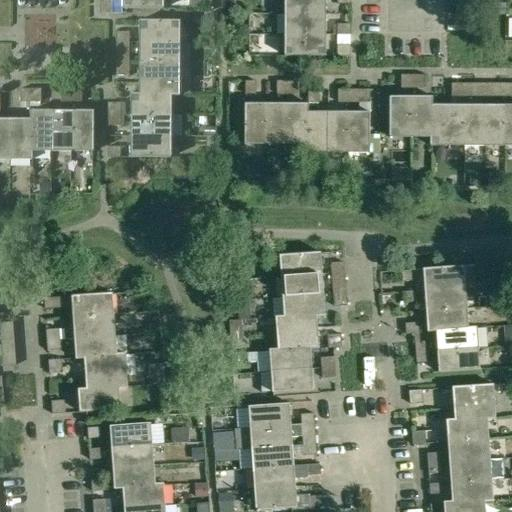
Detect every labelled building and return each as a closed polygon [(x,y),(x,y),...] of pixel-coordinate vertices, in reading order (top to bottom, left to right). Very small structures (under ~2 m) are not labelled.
[(121,0),(121,10),(162,10),(161,0),(121,0)] [(211,10),(210,0),(201,0),(201,10),(211,10)] [(326,0),(285,0),(285,16),(326,16),(326,0)] [(112,1),(99,1),(99,14),(112,14),(112,1)] [(285,16),(285,37),(326,37),(326,16),(285,16)] [(178,23),(137,22),(137,45),(178,46),(178,23)] [(337,36),(350,36),(350,26),(337,26),(337,36)] [(128,33),(116,33),(116,43),(128,43),(128,33)] [(326,58),(326,37),(285,37),(285,57),(326,58)] [(116,43),(116,54),(128,54),(128,43),(116,43)] [(178,46),(137,45),(137,68),(178,68),(178,46)] [(337,47),(337,58),(350,58),(350,47),(337,47)] [(116,63),(116,77),(128,77),(128,63),(116,63)] [(178,68),(137,68),(137,91),(178,91),(178,68)] [(401,89),(413,89),(413,76),(401,76),(401,89)] [(424,76),(413,76),(413,89),(424,89),(424,76)] [(256,95),(256,82),(245,82),(245,95),(256,95)] [(287,95),(287,82),(277,82),(277,95),(287,95)] [(298,82),(287,82),(287,95),(298,95),(298,82)] [(452,97),(463,97),(463,84),(452,84),(452,97)] [(475,84),(463,84),(463,97),(475,97),(475,84)] [(495,97),(505,97),(505,85),(495,85),(495,97)] [(20,103),(30,103),(30,90),(20,90),(20,103)] [(41,90),(30,90),(30,103),(41,103),(41,90)] [(71,90),(61,90),(61,103),(71,103),(71,90)] [(71,90),(71,103),(81,103),(81,90),(71,90)] [(178,91),(137,91),(137,95),(129,95),(128,113),(170,114),(170,97),(178,98),(178,91)] [(319,91),(308,91),(308,103),(319,103),(319,91)] [(349,91),(338,91),(338,103),(349,103),(349,91)] [(370,103),(370,91),(359,91),(359,103),(370,103)] [(390,139),(412,139),(412,98),(390,98),(390,139)] [(444,127),(444,106),(433,106),(433,98),(412,98),(412,139),(431,139),(431,147),(432,147),(432,127),(444,127)] [(107,115),(120,115),(120,104),(107,104),(107,115)] [(245,146),(267,146),(267,105),(245,105),(245,146)] [(287,105),(267,105),(267,146),(287,146),(287,105)] [(307,154),(308,154),(308,105),(287,105),(287,146),(307,146),(307,154)] [(308,105),(308,154),(328,154),(328,113),(309,113),(309,105),(308,105)] [(432,147),(464,148),(464,106),(444,106),(444,127),(432,127),(432,147)] [(464,106),(464,148),(485,148),(485,106),(464,106)] [(485,106),(485,148),(505,148),(505,107),(485,106)] [(29,112),(29,120),(31,120),(31,161),(31,153),(50,153),(50,112),(29,112)] [(70,112),(50,112),(50,153),(70,153),(70,112)] [(92,153),(92,112),(70,112),(70,153),(92,153)] [(170,114),(128,113),(128,136),(170,136),(170,114)] [(348,113),(328,113),(328,154),(348,154),(348,113)] [(370,113),(348,113),(348,154),(370,154),(370,113)] [(120,115),(107,115),(107,127),(120,127),(120,115)] [(11,120),(0,120),(0,161),(11,161),(11,120)] [(31,120),(29,120),(11,120),(11,161),(31,161),(31,120)] [(128,136),(128,159),(170,159),(170,136),(128,136)] [(107,148),(107,158),(121,158),(121,148),(107,148)] [(406,182),(406,179),(406,169),(391,169),(391,179),(391,182),(406,182)] [(0,268),(14,268),(13,253),(0,253),(0,268)] [(280,257),(282,278),(323,275),(321,254),(280,257)] [(502,265),(503,284),(511,283),(511,262),(502,263),(502,265)] [(345,273),(344,263),(331,264),(332,274),(345,273)] [(425,291),(466,289),(465,267),(424,270),(425,291)] [(402,272),(402,281),(402,282),(415,281),(415,271),(402,272)] [(332,285),(345,284),(345,273),(332,274),(332,285)] [(283,298),(324,295),(323,275),(282,278),(283,298)] [(0,295),(10,295),(9,282),(0,282),(0,295)] [(468,310),(466,289),(425,291),(427,312),(468,310)] [(416,292),(403,293),(404,303),(417,303),(416,292)] [(347,306),(346,293),(333,294),(334,307),(347,306)] [(74,318),(115,315),(113,294),(72,297),(74,318)] [(276,318),(277,324),(317,321),(317,318),(326,317),(324,295),(283,298),(285,318),(276,318)] [(44,299),(45,310),(58,309),(57,299),(44,299)] [(469,328),(468,310),(427,312),(428,333),(436,333),(477,330),(477,328),(469,328)] [(115,315),(74,318),(75,341),(116,338),(115,315)] [(277,324),(279,351),(319,348),(317,321),(277,324)] [(13,336),(12,323),(0,323),(0,331),(0,337),(13,336)] [(418,324),(405,324),(406,335),(419,334),(418,324)] [(46,331),(47,341),(60,340),(59,330),(46,331)] [(479,351),(477,330),(436,333),(438,354),(479,351)] [(342,348),(341,335),(328,336),(329,349),(342,348)] [(116,338),(75,341),(77,361),(85,360),(85,359),(117,357),(117,356),(116,338)] [(61,351),(60,340),(47,341),(48,352),(61,351)] [(415,343),(416,354),(429,353),(428,342),(415,343)] [(1,346),(2,357),(15,356),(14,345),(1,346)] [(320,350),(319,348),(279,351),(270,351),(272,373),(313,370),(311,351),(320,350)] [(480,371),(479,351),(438,354),(439,373),(480,371)] [(430,363),(429,353),(416,354),(417,364),(430,363)] [(85,359),(85,360),(86,379),(107,378),(108,391),(120,390),(128,389),(126,355),(117,356),(117,357),(85,359)] [(15,356),(2,357),(3,367),(15,366),(15,356)] [(321,359),(322,369),(335,368),(334,358),(321,359)] [(49,361),(50,374),(62,373),(62,360),(49,361)] [(163,364),(148,365),(149,384),(164,383),(163,364)] [(335,368),(322,369),(323,379),(335,378),(335,368)] [(313,370),(272,373),(273,394),(314,391),(313,370)] [(79,391),(80,413),(121,410),(120,390),(108,391),(107,378),(86,379),(87,390),(79,391)] [(453,389),(455,415),(496,412),(494,386),(453,389)] [(422,391),(409,392),(410,405),(423,404),(422,391)] [(64,401),(52,402),(52,415),(65,414),(64,401)] [(249,408),(251,429),(292,426),(290,405),(249,408)] [(496,420),(496,412),(455,415),(455,421),(447,421),(448,442),(489,439),(488,421),(496,420)] [(314,425),(314,414),(301,415),(302,426),(314,425)] [(110,427),(112,449),(127,448),(153,446),(151,424),(110,427)] [(302,436),(315,435),(314,425),(302,426),(302,436)] [(293,447),(292,426),(251,429),(252,449),(293,447)] [(88,429),(88,440),(101,439),(100,428),(88,429)] [(425,432),(412,433),(413,446),(426,445),(425,432)] [(230,435),(215,436),(216,451),(231,450),(230,435)] [(491,456),(489,439),(448,442),(450,459),(491,456)] [(304,456),(317,456),(316,445),(303,446),(304,456)] [(153,446),(127,448),(112,449),(113,470),(154,466),(153,446)] [(295,467),(293,447),(252,449),(254,470),(295,467)] [(102,449),(89,450),(90,461),(103,460),(102,449)] [(239,461),(239,450),(236,451),(215,452),(215,462),(239,461)] [(440,454),(427,455),(428,465),(441,464),(440,454)] [(492,477),(491,456),(450,459),(451,479),(492,477)] [(428,465),(429,475),(442,474),(441,464),(428,465)] [(307,476),(320,476),(319,465),(306,466),(307,476)] [(115,491),(123,490),(123,489),(127,489),(164,486),(164,485),(156,485),(154,466),(113,470),(115,491)] [(296,488),(295,467),(254,470),(255,491),(296,488)] [(494,498),(492,477),(451,479),(453,501),(494,498)] [(91,482),(92,492),(105,491),(104,481),(91,482)] [(429,485),(430,495),(443,495),(442,484),(429,485)] [(164,486),(127,489),(123,489),(123,490),(125,509),(127,509),(166,506),(164,486)] [(257,511),(298,509),(309,508),(309,498),(297,498),(296,488),(255,491),(257,511)] [(322,507),(322,497),(309,498),(309,508),(322,507)] [(494,502),(494,498),(453,501),(453,503),(444,503),(444,511),(486,511),(485,503),(494,502)] [(94,511),(106,511),(106,500),(93,501),(94,511)]
